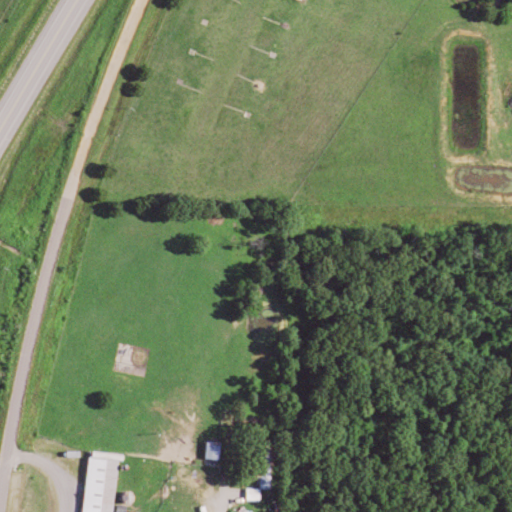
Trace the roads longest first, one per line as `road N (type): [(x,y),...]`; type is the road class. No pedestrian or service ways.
road 1 (residential): [(10,454),(66,212),(147,0)]
road 2 (residential): [(152,511),(184,461),(185,418),(149,399),(40,459),(10,454)]
road 3 (primary): [(0,122),(75,0)]
